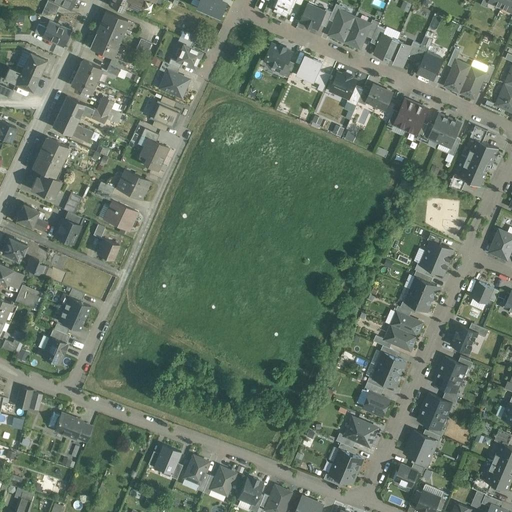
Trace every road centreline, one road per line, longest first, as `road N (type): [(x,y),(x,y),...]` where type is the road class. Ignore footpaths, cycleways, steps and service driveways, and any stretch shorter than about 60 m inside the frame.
road 1 (residential): [(70,394),(364,500)]
road 2 (residential): [(511,128),(236,9)]
road 3 (residential): [(70,394),(183,141)]
road 4 (residential): [(364,500),(467,257)]
road 5 (unclassified): [(95,0),(0,206)]
